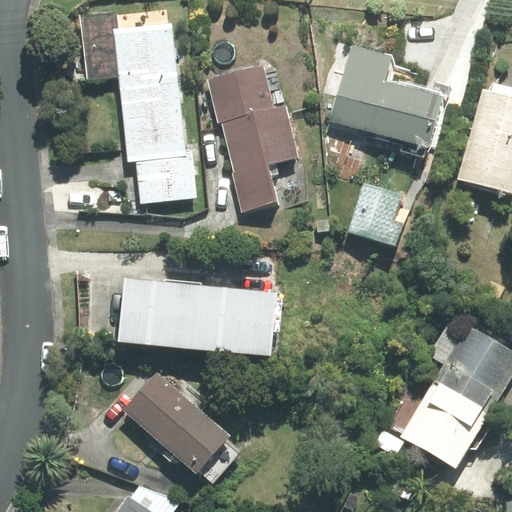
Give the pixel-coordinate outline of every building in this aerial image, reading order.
[(191,155),(186,156),(172,28),(114,34),(127,166),(136,166),(141,208),(196,203),(191,155)] [(430,155),(445,105),(384,87),(392,62),(352,50),(330,125),(430,155)] [(270,168),(300,161),(288,108),(275,111),(264,69),(208,83),(219,126),(222,125),(235,176),(233,176),(243,216),(279,207),(270,168)] [(511,101),(487,95),(462,186),(511,199),(511,101)] [(386,249),(401,201),(362,188),(347,236),(386,249)] [(330,222),(318,223),(319,235),(332,234),(330,222)] [(505,290),(491,282),(484,294),(498,303),(505,290)] [(119,350),(272,364),(278,300),(125,286),(119,350)] [(511,383),(511,353),(469,328),(402,442),(458,474),(511,383)] [(122,414),(196,480),(230,441),(157,376),(122,414)] [(405,445),(388,435),(380,448),(396,458),(405,445)] [(391,495),(409,503),(416,489),(398,480),(391,495)] [(148,511),(130,499),(120,511),(148,511)]
